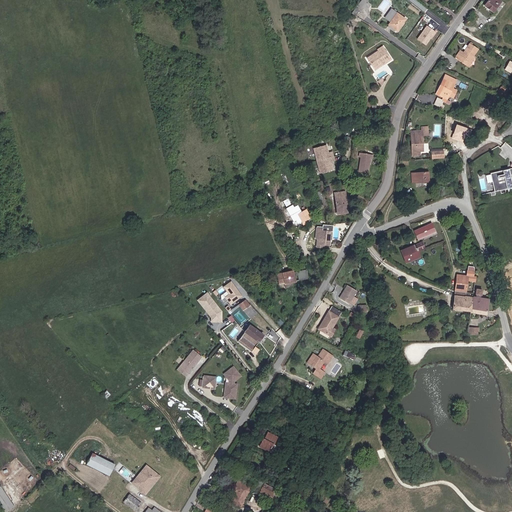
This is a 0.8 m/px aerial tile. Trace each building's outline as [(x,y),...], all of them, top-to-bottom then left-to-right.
[(357,16),(368,0),(361,0),(352,13),(357,16)] [(486,0),(484,3),(494,10),(500,2),(496,0),(486,0)] [(387,18),(387,19),(391,22),(388,25),(397,31),(405,20),(393,10),(393,11),(387,18)] [(427,46),(437,31),(428,25),(418,39),(427,46)] [(469,62),(474,55),(478,48),(471,43),(465,52),(461,50),(457,56),(462,60),(463,58),(469,62)] [(375,67),(387,59),(379,48),(367,56),(375,67)] [(461,61),(469,67),(476,56),(474,55),(469,62),(463,58),(462,60),(461,61)] [(439,95),(450,100),(451,96),(454,90),(459,79),(446,73),(444,79),(447,80),(439,95)] [(436,94),(439,95),(447,80),(444,79),(436,94)] [(371,112),(375,111),(371,99),(367,100),(371,112)] [(420,150),(424,150),(423,135),(421,135),(420,130),(410,131),(412,147),(412,155),(420,154),(420,150)] [(311,148),(319,173),(330,170),(328,162),(332,161),(330,152),(325,153),(322,145),(311,148)] [(446,156),(445,148),(433,149),(434,157),(446,156)] [(369,156),(368,156),(369,150),(360,150),(359,156),(357,169),(367,170),(369,156)] [(504,181),(502,175),(511,172),(511,165),(488,172),(493,191),(511,185),(511,180),(511,179),(504,181)] [(410,182),(427,181),(426,170),(409,172),(410,182)] [(311,207),(315,203),(304,192),(300,196),(311,207)] [(337,215),(348,214),(346,194),(334,195),(337,215)] [(293,210),(300,222),(310,217),(304,204),(293,210)] [(416,236),(434,228),(432,222),(413,229),(416,236)] [(324,245),(327,246),(329,231),(322,230),(323,227),(315,226),(314,237),(316,237),(315,246),(323,247),(324,245)] [(422,251),(429,247),(426,240),(419,244),(422,251)] [(409,262),(424,255),(422,251),(419,244),(403,251),(409,262)] [(304,273),(305,273),(303,269),(304,269),(303,265),(294,268),(297,277),(299,276),(299,275),(304,273)] [(282,280),(293,278),(291,271),(284,273),(283,270),(275,273),(277,279),(281,277),(282,280)] [(460,291),(465,292),(467,281),(473,282),(473,277),(471,276),(467,276),(464,276),(457,274),(455,290),(460,291)] [(230,280),(223,287),(226,291),(221,295),(224,298),(225,297),(231,305),(243,295),(230,280)] [(338,298),(346,302),(354,290),(345,285),(338,298)] [(452,309),(468,312),(470,293),(465,292),(460,291),(455,290),(452,309)] [(196,300),(216,323),(222,318),(222,317),(226,313),(207,291),(196,300)] [(468,313),(484,316),(487,302),(481,301),(478,301),(478,295),(470,293),(468,312),(467,313),(468,313)] [(239,303),(244,308),(249,304),(245,298),(239,303)] [(356,312),(366,311),(365,304),(356,304),(356,312)] [(316,328),(326,334),(338,312),(329,306),(316,328)] [(234,323),(238,320),(230,311),(227,314),(234,323)] [(231,330),(236,326),(234,323),(227,314),(222,319),(231,330)] [(238,341),(252,351),(263,334),(251,325),(238,341)] [(202,357),(193,350),(179,367),(188,374),(202,357)] [(317,362),(321,364),(326,356),(317,350),(312,358),(307,355),(303,363),(310,368),(306,373),(315,378),(319,371),(317,370),(313,368),(317,362)] [(188,374),(179,367),(177,370),(185,376),(188,374)] [(234,398),(236,387),(233,386),(233,382),(240,376),(233,367),(223,374),(228,381),(228,386),(225,385),(223,396),(234,398)] [(210,388),(211,377),(203,376),(201,387),(210,388)] [(268,443),(269,444),(273,437),(262,432),(258,438),(257,438),(253,445),(264,451),(268,443)] [(270,448),(277,452),(283,440),(274,435),(273,437),(269,444),(268,443),(264,451),(268,453),(270,448)] [(116,462),(93,452),(88,464),(111,474),(116,462)] [(307,462),(315,465),(318,460),(310,456),(307,462)] [(145,487),(152,478),(153,479),(156,475),(143,464),(128,482),(142,493),(146,488),(145,487)] [(225,503),(236,508),(247,488),(233,481),(227,491),(231,493),(225,503)] [(0,484),(0,506),(3,511),(4,511),(14,507),(0,484)] [(256,495),(263,499),(268,491),(261,487),(256,495)] [(132,510),(136,506),(139,502),(128,493),(122,502),(132,510)]
